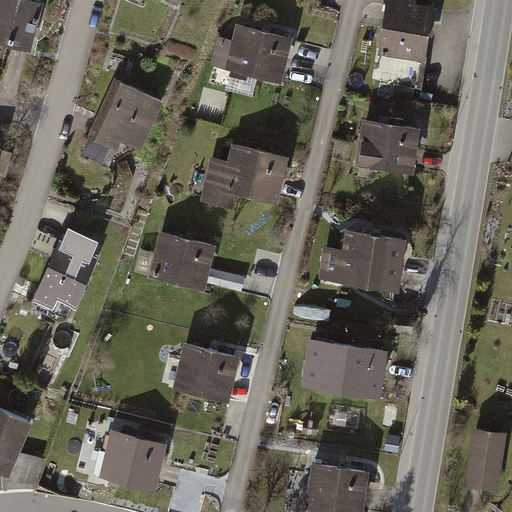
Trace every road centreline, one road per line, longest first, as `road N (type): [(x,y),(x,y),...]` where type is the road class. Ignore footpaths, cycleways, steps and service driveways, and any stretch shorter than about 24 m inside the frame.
road 1 (residential): [(354,0),(232,511)]
road 2 (tertiary): [(499,0),(416,511)]
road 3 (residential): [(0,294),(29,234),(91,0)]
